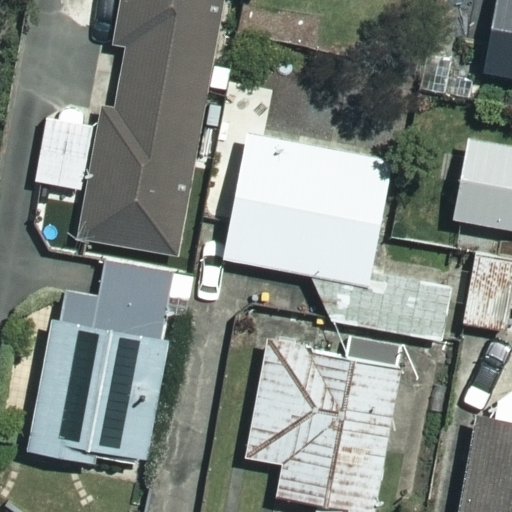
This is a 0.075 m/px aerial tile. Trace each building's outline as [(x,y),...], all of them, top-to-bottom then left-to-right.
[(136,50),(126,106),(99,127),(57,119),(45,182),(98,192),(89,239),(187,258),(235,0),(132,0),(124,47),(136,50)] [(511,0),(499,76),(511,78),(511,0)] [(240,263),(321,277),(339,321),(451,341),(463,270),(390,258),(407,162),(262,137),(240,263)] [(511,143),(484,138),(468,221),(511,229),(511,143)] [(511,235),(504,233),(500,252),(491,250),(474,324),(511,332),(511,235)] [(185,273),(116,259),(108,298),(75,291),(42,454),(107,467),(110,456),(159,466),(184,343),(171,340),(185,273)] [(296,467),(290,498),(333,506),(331,511),(388,511),(414,366),(280,342),(259,460),(296,467)] [(511,511),(511,401),(508,405),(499,424),(489,422),(472,511),(511,511)]
